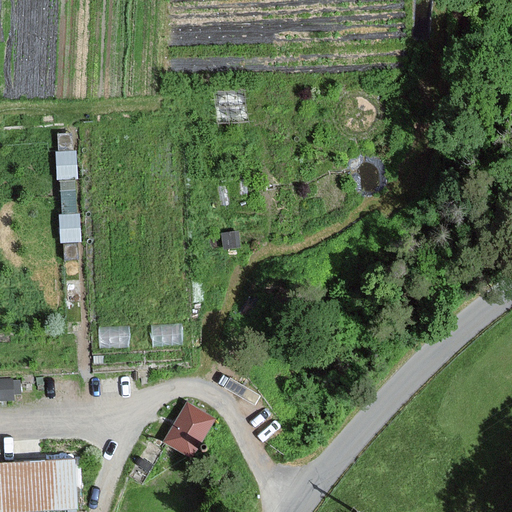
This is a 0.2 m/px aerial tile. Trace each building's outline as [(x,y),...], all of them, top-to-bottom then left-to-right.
[(72,154),(54,155),(55,179),(74,178),(72,154)] [(76,217),(57,218),(59,242),(77,241),(76,217)] [(235,234),(222,236),(224,249),(237,247),(235,234)] [(10,380),(0,380),(0,400),(10,400),(10,394),(17,394),(17,383),(10,383),(10,380)] [(215,419),(191,404),(169,438),(194,453),(215,419)] [(75,462),(0,466),(0,509),(78,504),(75,462)]
